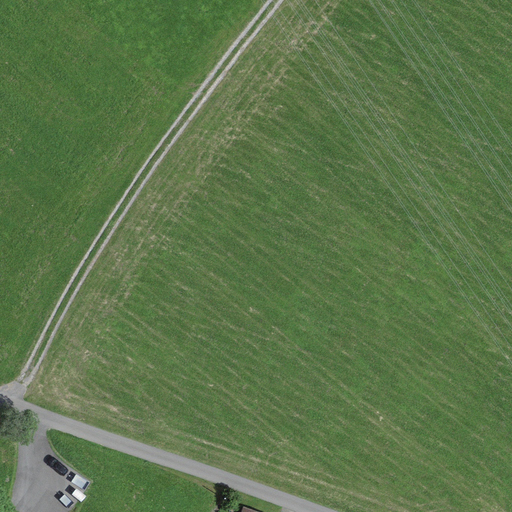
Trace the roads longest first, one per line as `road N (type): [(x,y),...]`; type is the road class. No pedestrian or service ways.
road 1 (track): [(274,0),(154,166),(18,399),(42,510)]
road 2 (unclassified): [(312,511),(0,392)]
